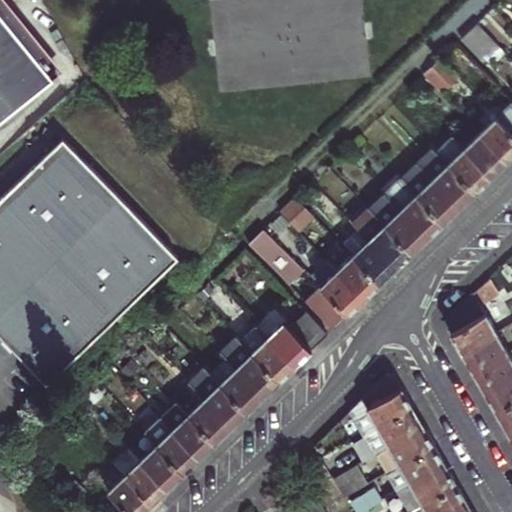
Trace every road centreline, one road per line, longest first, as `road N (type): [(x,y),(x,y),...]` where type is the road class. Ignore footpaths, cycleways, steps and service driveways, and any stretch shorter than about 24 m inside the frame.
road 1 (residential): [(394,305),(322,400),(207,511)]
road 2 (residential): [(394,305),(511,511)]
road 3 (residential): [(511,188),(394,305)]
